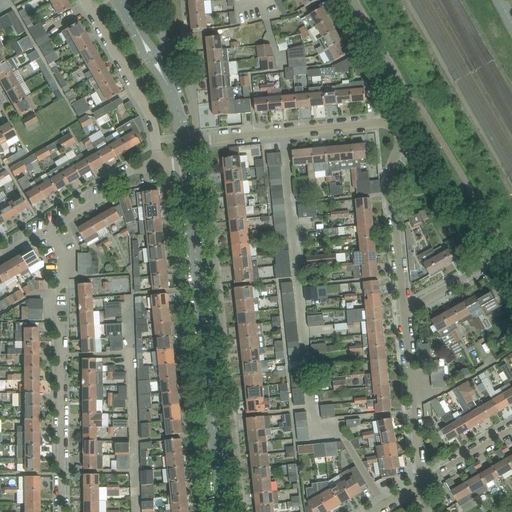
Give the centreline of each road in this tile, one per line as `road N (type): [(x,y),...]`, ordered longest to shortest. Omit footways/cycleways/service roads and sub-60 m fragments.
road 1 (tertiary): [(222,511),(185,162)]
road 2 (residential): [(61,511),(59,334),(51,322),(51,294),(61,282),(48,231)]
road 3 (residential): [(183,141),(389,121)]
road 4 (residential): [(389,121),(399,144),(389,168),(404,310)]
road 5 (residential): [(83,0),(144,105),(157,165)]
road 6 (residential): [(404,310),(422,482)]
road 7 (tertiary): [(183,141),(161,76),(118,0)]
road 8 (residential): [(48,231),(103,195),(108,183),(157,165)]
road 9 (residential): [(389,121),(390,70),(352,0)]
road 10 (residential): [(511,289),(502,274),(475,272),(404,310)]
